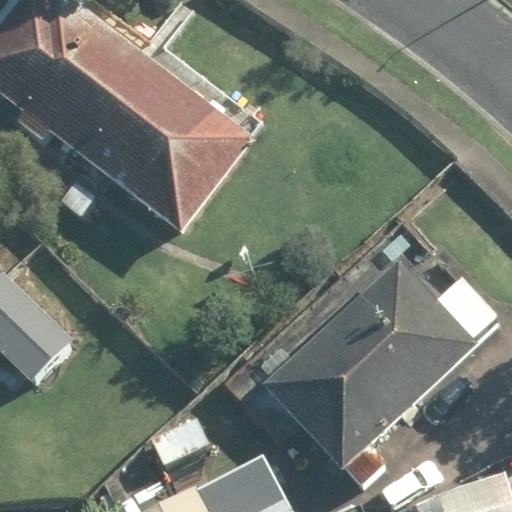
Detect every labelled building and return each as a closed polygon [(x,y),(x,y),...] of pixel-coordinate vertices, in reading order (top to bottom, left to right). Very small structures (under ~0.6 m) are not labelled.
[(245,150),(27,0),(22,0),(0,32),(0,111),(184,238),(245,150)] [(398,273),(259,393),(334,475),(497,334),(459,289),(432,312),(398,273)] [(6,281),(0,286),(0,359),(35,391),(77,345),(6,281)] [(287,511),(266,465),(161,511),(287,511)] [(511,511),(511,506),(500,477),(426,511),(511,511)]
